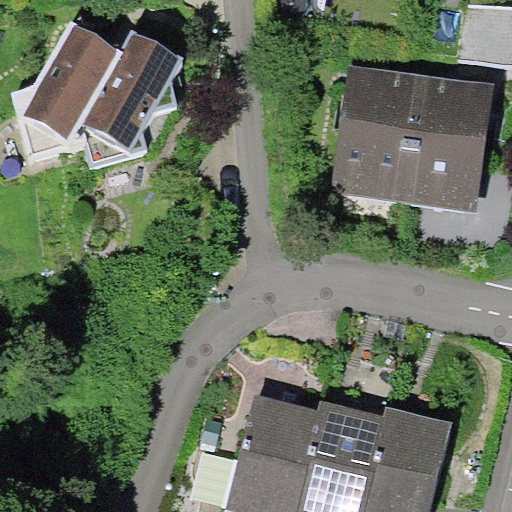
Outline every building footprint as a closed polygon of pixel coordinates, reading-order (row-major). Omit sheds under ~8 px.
[(14,126),(20,129),(29,163),(79,149),(75,133),(116,62),(68,34),(30,99),(9,104),(14,126)] [(138,135),(148,119),(173,112),(166,88),(177,69),(129,41),(116,62),(75,133),(79,149),(84,148),(90,170),(144,156),(138,135)] [(334,195),(403,205),(419,87),(350,78),(334,195)] [(403,205),(471,214),(487,97),(419,87),(403,205)] [(220,511),(289,511),(312,428),(248,410),(220,511)] [(289,511),(357,511),(379,435),(315,417),(312,428),(289,511)] [(357,511),(426,511),(445,442),(381,425),(379,435),(357,511)]
